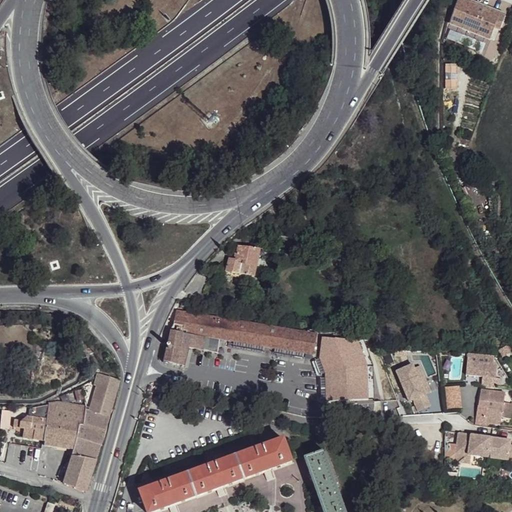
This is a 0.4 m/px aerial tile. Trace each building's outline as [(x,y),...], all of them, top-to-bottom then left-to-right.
[(496,10),(467,0),(458,0),(450,24),(451,25),(490,40),(494,28),(498,30),(505,14),(496,10)] [(455,88),(455,64),(446,64),(446,88),(455,88)] [(248,247),(239,246),(235,259),(229,258),(225,272),(227,273),(253,276),(259,249),(248,247)] [(253,276),(227,273),(225,281),(251,285),(253,276)] [(172,331),(165,362),(185,366),(189,348),(218,353),(220,339),(314,354),(317,334),(177,311),(174,331),(172,331)] [(321,402),(367,399),(364,337),(318,339),(321,402)] [(496,358),(466,356),(465,377),(481,378),(481,387),(494,388),(496,358)] [(415,363),(399,369),(410,400),(415,398),(419,410),(431,406),(427,394),(416,365),(415,363)] [(422,363),(416,365),(427,394),(433,391),(422,363)] [(80,423),(80,426),(75,442),(72,450),(71,455),(62,484),(65,484),(85,493),(95,460),(105,429),(110,416),(121,381),(101,376),(90,409),(90,412),(86,424),(80,423)] [(459,390),(443,391),(445,413),(462,412),(459,390)] [(504,394),(481,390),(478,407),(475,427),(490,428),(490,424),(500,426),(504,394)] [(26,416),(19,423),(14,422),(14,428),(24,430),(24,439),(32,440),(34,440),(33,444),(43,445),(43,441),(44,438),(45,439),(44,446),(70,449),(72,441),(75,442),(80,426),(80,423),(86,424),(90,412),(90,409),(57,403),(38,406),(32,408),(31,411),(30,417),(26,416)] [(9,429),(11,415),(11,412),(2,412),(2,415),(0,429),(9,429)] [(510,440),(458,433),(455,453),(487,458),(511,460),(511,445),(509,445),(510,440)] [(154,511),(292,463),(284,440),(139,492),(147,511),(154,511)] [(346,511),(325,452),(305,459),(323,511),(346,511)] [(50,494),(47,504),(54,505),(57,495),(50,494)]
